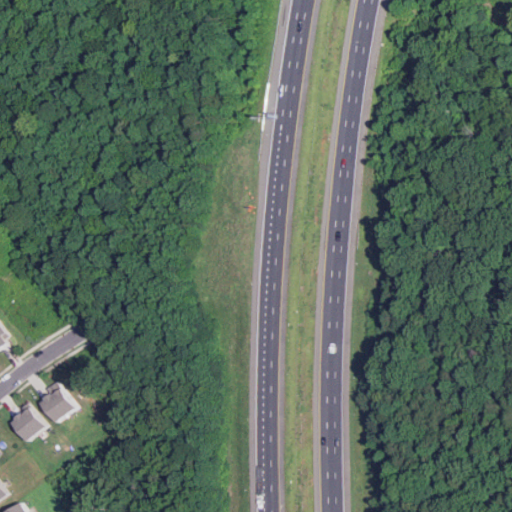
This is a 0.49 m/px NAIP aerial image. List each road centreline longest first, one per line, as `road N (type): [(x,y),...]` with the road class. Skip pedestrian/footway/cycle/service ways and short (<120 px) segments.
road 1 (motorway): [(304,0),(273,241),(269,511)]
road 2 (motorway): [(333,511),(336,261),(368,0)]
